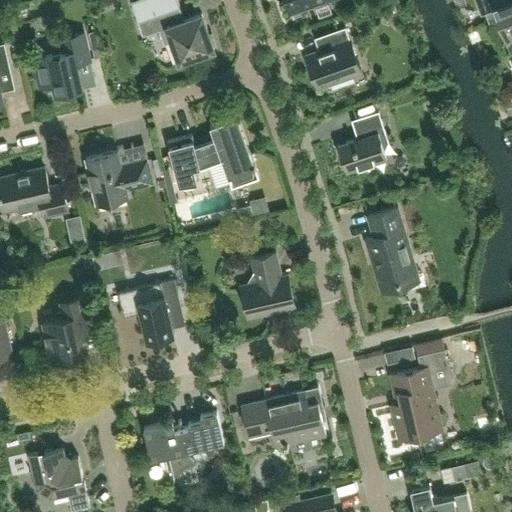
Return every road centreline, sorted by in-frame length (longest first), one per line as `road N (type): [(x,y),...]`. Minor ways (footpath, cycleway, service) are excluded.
road 1 (residential): [(338,328),(258,70)]
road 2 (residential): [(0,139),(258,70)]
road 3 (residential): [(98,385),(338,328)]
road 4 (residential): [(381,511),(338,328)]
road 5 (residential): [(127,511),(98,385)]
